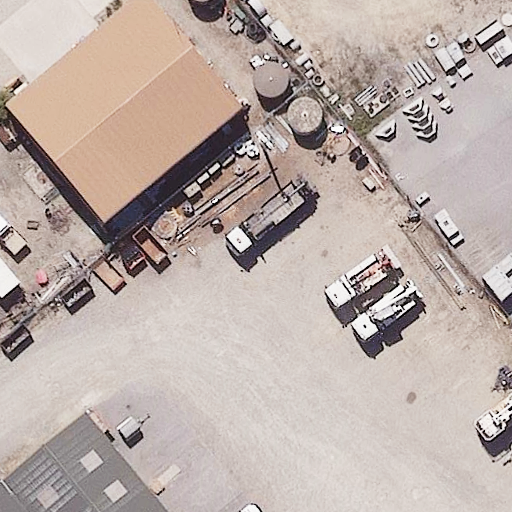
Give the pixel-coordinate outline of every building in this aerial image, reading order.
[(253,104),(164,0),(134,0),(12,102),(113,221),(253,104)] [(84,286),(40,320),(57,341),(101,308),(84,286)] [(511,360),(511,338),(501,327),(464,362),(485,385),(511,360)] [(178,511),(93,410),(4,478),(33,511),(178,511)] [(33,511),(4,478),(0,481),(0,511),(33,511)]
